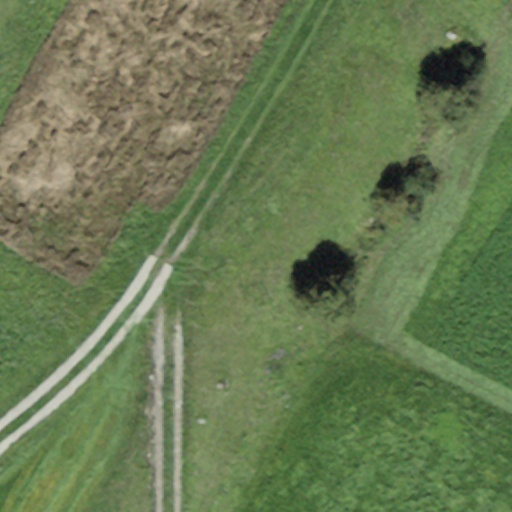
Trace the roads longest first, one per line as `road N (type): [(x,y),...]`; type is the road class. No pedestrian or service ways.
road 1 (track): [(0,382),(133,250),(289,0)]
road 2 (track): [(133,250),(146,511)]
